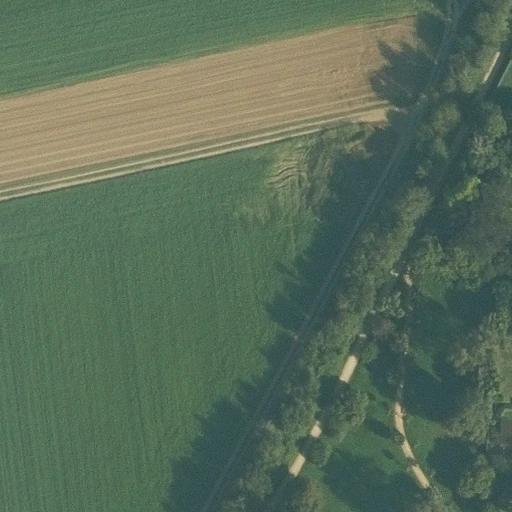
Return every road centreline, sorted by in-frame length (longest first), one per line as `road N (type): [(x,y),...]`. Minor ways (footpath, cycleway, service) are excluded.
road 1 (track): [(210,511),(422,108),(456,21),(452,0)]
road 2 (track): [(422,108),(0,197)]
